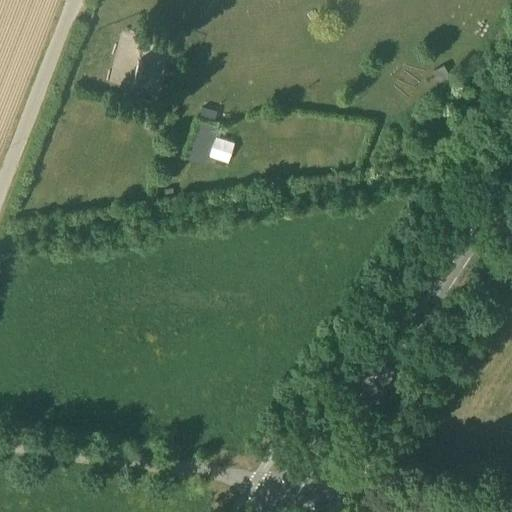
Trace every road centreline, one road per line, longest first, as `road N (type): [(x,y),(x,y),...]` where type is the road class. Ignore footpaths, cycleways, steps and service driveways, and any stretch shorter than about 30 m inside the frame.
road 1 (secondary): [(301,488),(511,171)]
road 2 (unclassified): [(301,488),(0,436)]
road 3 (unclassified): [(0,193),(72,0)]
road 4 (unclassified): [(480,511),(301,488)]
